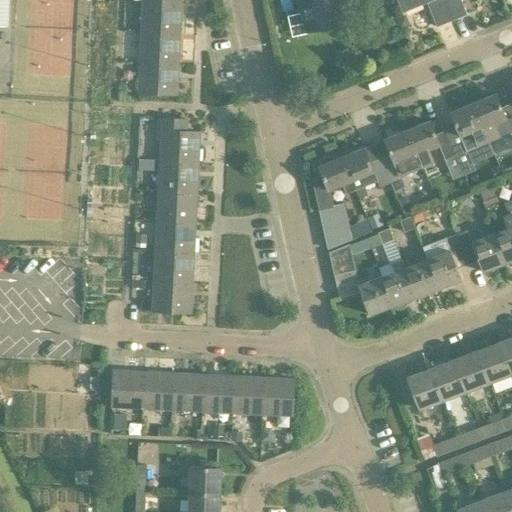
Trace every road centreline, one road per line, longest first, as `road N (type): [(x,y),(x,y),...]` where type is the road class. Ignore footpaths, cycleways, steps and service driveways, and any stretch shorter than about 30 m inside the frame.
road 1 (residential): [(275,136),(511,38)]
road 2 (residential): [(87,332),(317,349)]
road 3 (residential): [(317,349),(275,136)]
road 4 (residential): [(328,371),(511,304)]
road 5 (residential): [(275,136),(243,0)]
road 6 (residential): [(253,511),(259,482),(353,447)]
